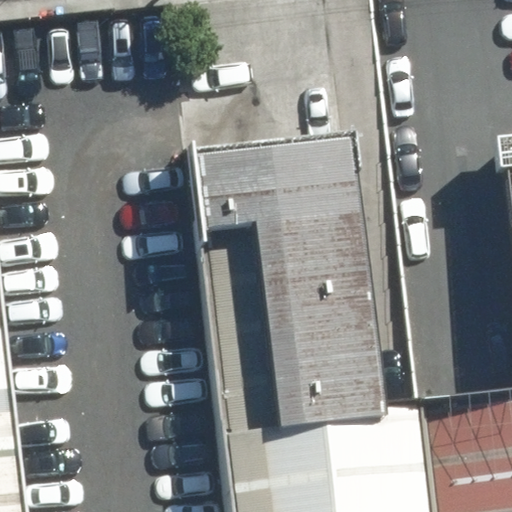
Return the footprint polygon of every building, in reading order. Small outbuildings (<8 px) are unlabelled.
[(129,126),(0,143),(0,242),(8,301),(150,282),(129,126)] [(246,228),(274,433),(371,420),(334,144),(191,163),(201,235),(246,228)] [(511,260),(511,148),(497,150),(511,260)] [(112,511),(208,511),(181,309),(87,321),(112,511)] [(0,511),(18,511),(0,378),(0,511)] [(415,511),(511,511),(511,401),(403,416),(403,418),(415,511)] [(415,511),(403,418),(206,445),(215,511),(415,511)]
